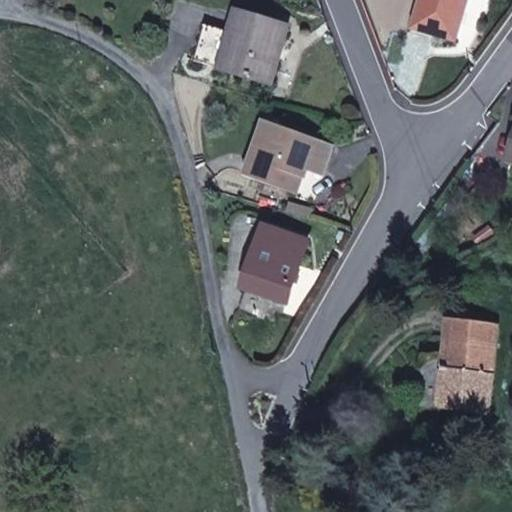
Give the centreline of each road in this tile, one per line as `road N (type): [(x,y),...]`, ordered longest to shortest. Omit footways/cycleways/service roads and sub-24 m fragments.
road 1 (residential): [(251,443),(205,212),(173,112),(131,54),(71,24),(0,7)]
road 2 (residential): [(251,443),(418,155)]
road 3 (residential): [(340,0),(366,66),(418,155)]
road 4 (residential): [(418,155),(511,45)]
